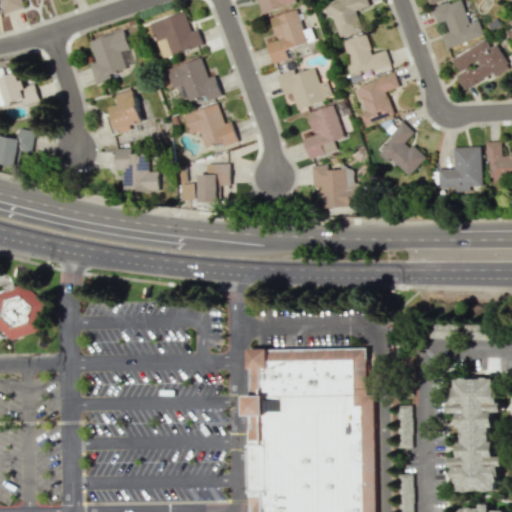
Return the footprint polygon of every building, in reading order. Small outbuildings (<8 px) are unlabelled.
[(0,0),(0,1),(3,13),(23,8),(21,0),(0,0)] [(257,0),(262,13),(296,3),(295,0),(257,0)] [(338,36),(362,30),(356,9),(369,6),(367,0),(336,0),(323,3),(327,18),(333,16),(338,36)] [(446,48),(484,36),(479,20),(469,23),(462,0),(457,0),(432,8),(437,23),(446,20),(451,33),(442,36),(446,48)] [(273,63),(288,58),(285,49),(307,42),(296,9),(270,17),(277,38),(266,42),(273,63)] [(151,21),(161,58),(203,45),(198,28),(191,30),(185,11),(151,21)] [(90,64),(96,84),(136,72),(123,30),(89,40),(96,62),(90,64)] [(390,64),(385,49),(372,54),(365,33),(343,40),(351,64),(347,65),(350,77),(390,64)] [(509,67),(497,43),(490,47),(486,39),(451,58),(460,73),(456,75),(465,91),(509,67)] [(167,68),(173,88),(178,86),(182,102),(205,95),(207,100),(221,95),(215,75),(208,77),(202,58),(167,68)] [(284,94),(292,92),(297,108),(325,101),(315,67),(295,73),(294,69),(278,73),(284,94)] [(23,86),(20,72),(0,76),(0,78),(5,103),(23,99),(24,104),(39,101),(35,84),(23,86)] [(394,115),(386,90),(399,87),(395,73),(356,84),(364,111),(359,112),(363,124),(394,115)] [(142,122),(133,87),(115,92),(118,104),(106,107),(113,134),(133,129),(131,125),(142,122)] [(183,114),(189,134),(199,130),(205,147),(222,142),(223,146),(238,141),(231,121),(225,123),(218,103),(183,114)] [(336,150),(333,140),(344,137),(333,104),(306,112),(313,134),(303,137),(309,158),(336,150)] [(409,176),(425,158),(406,140),(414,131),(404,122),(377,152),(388,162),(391,159),(409,176)] [(0,164),(17,165),(18,150),(33,151),(34,129),(18,129),(18,138),(0,136),(0,164)] [(511,152),(502,153),(501,140),(487,141),(488,179),(511,178),(511,152)] [(438,169),(438,187),(455,187),(455,191),(471,191),(471,186),(482,185),(481,146),(454,147),(454,168),(438,169)] [(122,192),(160,191),(159,171),(148,171),(148,149),(115,149),(115,169),(122,169),(122,192)] [(198,174),(199,204),(223,203),(223,191),(231,191),(231,163),(206,163),(206,174),(198,174)] [(312,165),(313,187),(320,186),(321,208),(356,207),(355,169),(328,170),(328,164),(312,165)] [(0,330),(11,340),(39,331),(45,303),(24,283),(0,291),(0,330)] [(255,511),(252,351),(375,349),(378,511),(255,511)] [(497,392),(497,386),(495,386),(495,378),(491,378),(491,377),(462,377),(462,378),(456,378),(456,386),(453,386),(454,402),(450,402),(450,412),(459,412),(459,427),(463,427),(463,441),(459,441),(459,456),(450,456),(450,466),(454,466),(454,471),(457,471),(457,482),(459,482),(459,490),(464,490),(464,491),(472,491),(472,490),(485,489),(485,491),(492,491),(492,490),(498,490),(498,482),(499,482),(499,476),(501,476),(501,466),(505,466),(504,455),(495,456),(495,441),(491,441),(491,428),(495,428),(495,412),(502,412),(502,402),(499,402),(499,392),(497,392)] [(412,447),(411,405),(397,405),(398,447),(412,447)] [(399,474),(398,511),(412,511),(414,475),(399,474)] [(511,511),(511,510),(496,508),(492,511),(491,511),(490,504),(483,503),(481,506),(463,508),(460,511),(511,511)]
